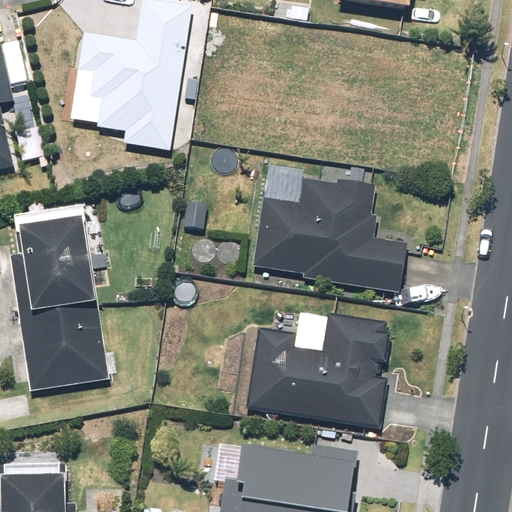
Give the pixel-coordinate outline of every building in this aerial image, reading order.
[(190,156),(211,0),(208,0),(165,0),(165,8),(147,5),(141,48),(89,41),(84,74),(70,72),(63,126),(127,135),(125,147),(190,156)] [(336,0),(335,8),(407,19),(409,0),(336,0)] [(0,170),(14,167),(0,114),(31,106),(25,84),(12,88),(2,49),(0,49),(0,170)] [(287,179),(282,186),(286,193),(294,194),(298,187),(295,179),(287,179)] [(302,284),(398,299),(406,250),(372,245),(375,222),(369,221),(374,194),(337,188),(337,191),(302,185),(298,209),(262,203),(251,272),(302,280),(302,284)] [(208,238),(211,208),(186,206),(183,235),(208,238)] [(10,263),(29,398),(108,387),(86,230),(17,240),(20,261),(10,263)] [(376,378),(378,367),(383,367),(387,342),(382,342),(384,331),(329,323),(324,360),(292,355),(294,343),(260,337),(248,411),(377,432),(384,386),(371,384),(372,378),(376,378)] [(352,511),(354,502),(350,502),(356,460),(312,453),(309,471),(290,469),(292,459),(248,452),(247,461),(240,460),(235,490),(225,488),(220,511),(352,511)] [(67,510),(65,472),(0,474),(0,511),(74,511),(75,510),(67,510)]
